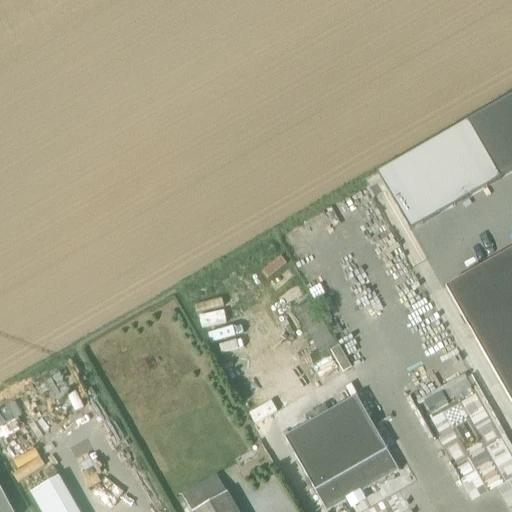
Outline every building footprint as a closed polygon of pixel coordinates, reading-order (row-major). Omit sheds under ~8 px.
[(413,230),(416,232),(511,176),(511,98),(382,170),(413,230)] [(511,250),(447,286),(467,322),(506,394),(511,404),(511,250)] [(355,395),(283,436),(326,511),(328,511),(399,472),(355,395)] [(76,511),(56,477),(31,493),(41,511),(76,511)] [(0,511),(9,511),(0,493),(0,511)] [(236,511),(225,494),(193,511),(236,511)]
